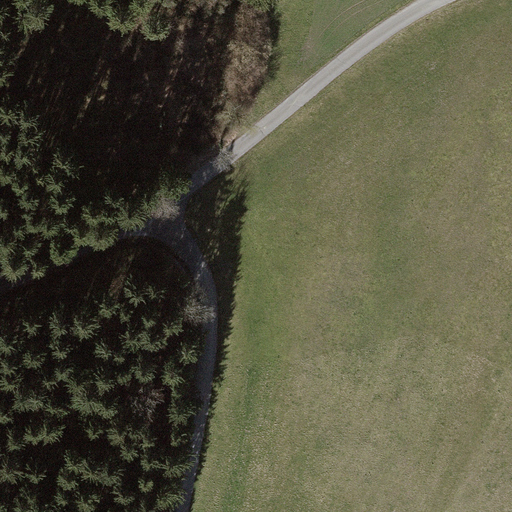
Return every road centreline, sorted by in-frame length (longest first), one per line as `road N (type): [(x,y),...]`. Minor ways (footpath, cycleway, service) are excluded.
road 1 (unclassified): [(0,282),(166,204),(372,38),(440,0)]
road 2 (track): [(166,204),(205,275),(213,324),(181,511)]
